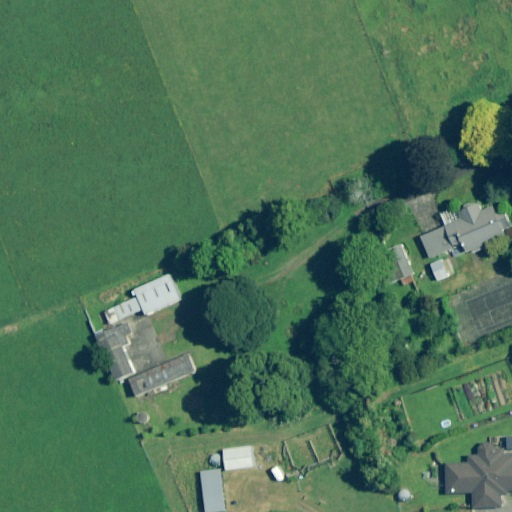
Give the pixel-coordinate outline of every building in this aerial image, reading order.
[(485,211),(482,203),(459,212),(458,210),(444,216),(448,226),(423,235),(432,259),(467,245),(469,252),(508,237),(505,231),(511,228),(511,224),(507,212),(501,214),(498,206),(485,211)] [(419,281),(405,244),(389,250),(397,272),(387,275),(390,285),(404,280),(406,286),(419,281)] [(456,274),(449,258),(433,265),(440,281),(456,274)] [(184,300),(173,275),(138,290),(141,298),(117,308),(123,320),(146,310),(152,325),(158,322),(154,313),(184,300)] [(137,374),(118,328),(100,336),(118,381),(137,374)] [(131,380),(139,398),(198,372),(190,354),(131,380)] [(511,454),(497,455),(497,445),(482,446),(483,456),(472,456),(472,464),(449,464),(449,494),(476,494),(476,509),(504,508),(504,491),(511,491),(511,454)] [(257,467),(254,447),(226,450),(229,471),(257,467)] [(224,511),(229,511),(224,470),(204,472),(208,511),(224,511)]
